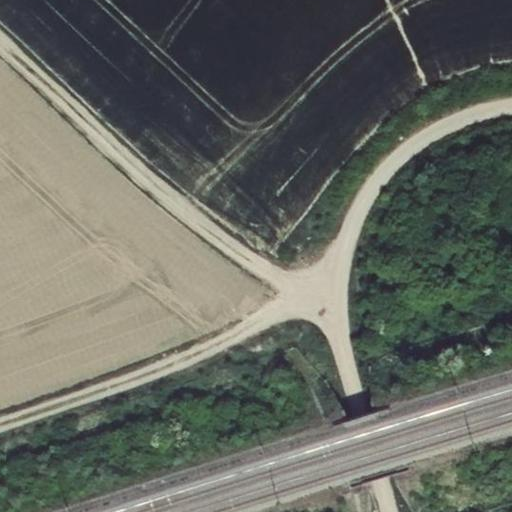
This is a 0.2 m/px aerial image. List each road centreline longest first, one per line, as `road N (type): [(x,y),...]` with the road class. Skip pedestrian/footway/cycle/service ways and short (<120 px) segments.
road 1 (track): [(511,115),(465,120),(416,140),(358,195),(340,232),(331,292),(389,511)]
road 2 (track): [(331,292),(244,259),(0,44)]
road 3 (track): [(331,292),(188,359),(0,426)]
